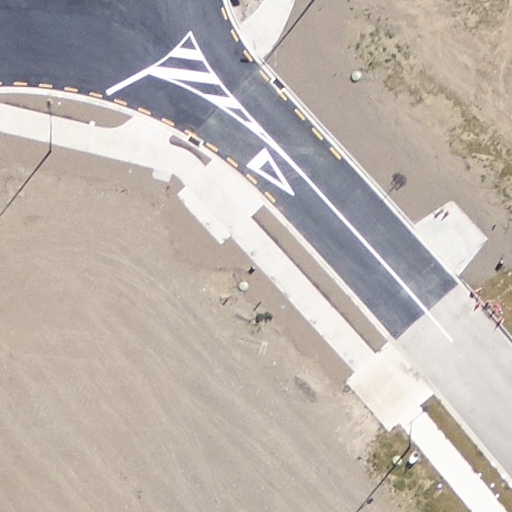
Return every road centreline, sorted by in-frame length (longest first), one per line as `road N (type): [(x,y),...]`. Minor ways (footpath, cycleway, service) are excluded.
road 1 (residential): [(125,2),(297,169),(511,414)]
road 2 (residential): [(125,2),(94,22),(58,28),(23,18),(1,0)]
